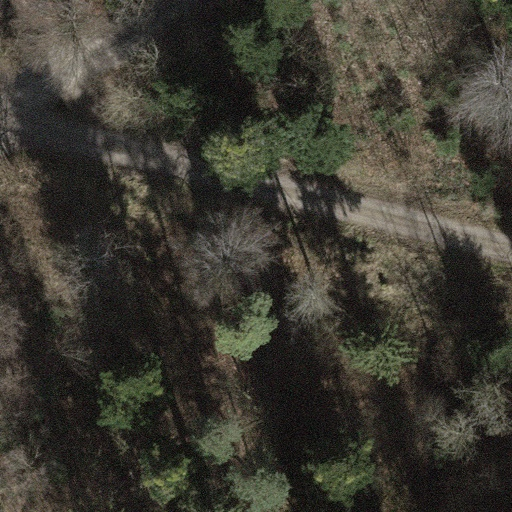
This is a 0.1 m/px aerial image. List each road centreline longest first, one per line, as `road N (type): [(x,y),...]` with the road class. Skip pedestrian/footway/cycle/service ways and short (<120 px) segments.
road 1 (track): [(3,112),(511,246)]
road 2 (track): [(3,112),(161,0)]
